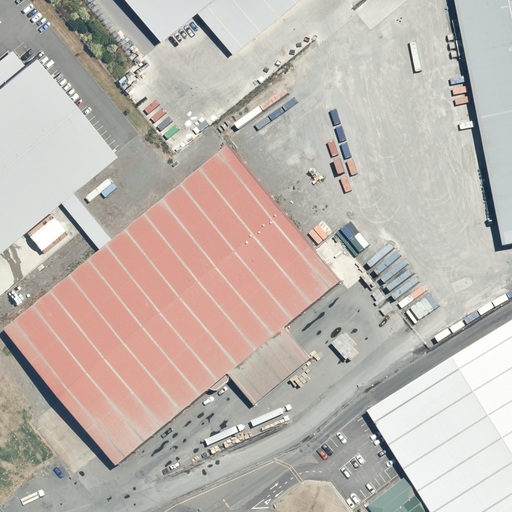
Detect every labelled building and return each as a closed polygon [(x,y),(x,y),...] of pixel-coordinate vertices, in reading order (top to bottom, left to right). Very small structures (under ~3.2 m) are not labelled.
[(203,12),(241,53),(305,0),(138,0),(168,37),(203,12)] [(511,0),(447,0),(498,256),(511,252),(511,0)] [(0,248),(115,155),(34,59),(17,73),(0,86),(0,248)] [(226,156),(1,337),(113,476),(226,385),(247,411),(303,365),(282,340),(339,294),(226,156)] [(378,259),(365,269),(375,282),(388,272),(378,259)] [(380,284),(389,294),(403,282),(395,272),(380,284)] [(403,282),(389,294),(399,306),(414,293),(403,282)] [(431,511),(511,511),(511,323),(370,411),(431,511)]
